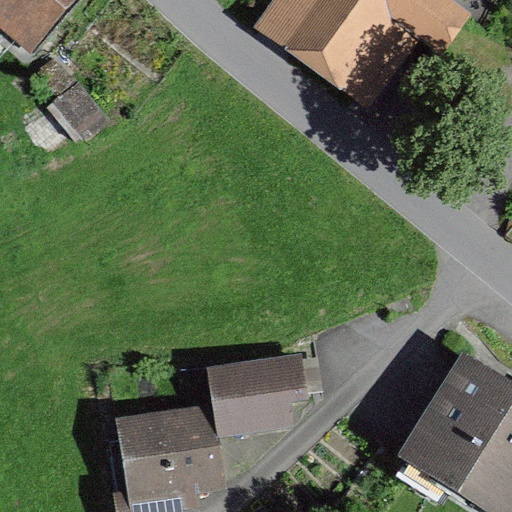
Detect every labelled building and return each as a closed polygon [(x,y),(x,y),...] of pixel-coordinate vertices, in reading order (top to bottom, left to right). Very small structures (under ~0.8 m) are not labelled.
[(82,0),(0,0),(0,10),(44,48),(84,1),(82,0)] [(463,23),(431,0),(282,0),(267,22),(361,91),(407,28),(441,53),(463,23)] [(288,424),(284,399),(304,396),(299,361),(219,374),(229,434),(288,424)] [(511,511),(511,391),(471,365),(413,453),(504,511),(511,511)] [(222,484),(212,414),(132,426),(143,496),(121,499),(122,511),(181,511),(180,503),(196,500),(194,489),(222,484)]
